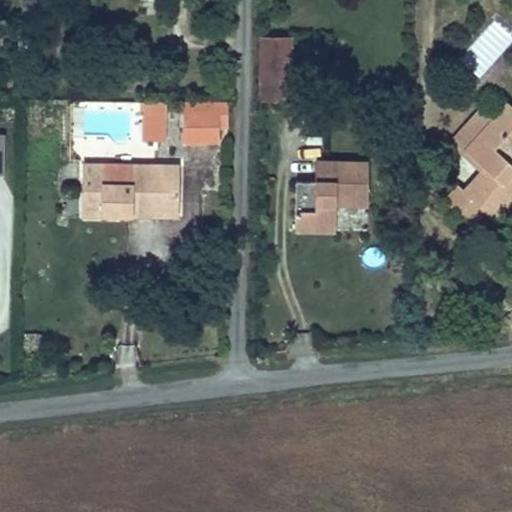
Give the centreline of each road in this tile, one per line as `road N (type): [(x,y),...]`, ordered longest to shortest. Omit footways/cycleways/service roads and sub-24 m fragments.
road 1 (unclassified): [(242,0),(235,379)]
road 2 (unclassified): [(235,379),(511,357)]
road 3 (unclassified): [(0,407),(235,379)]
